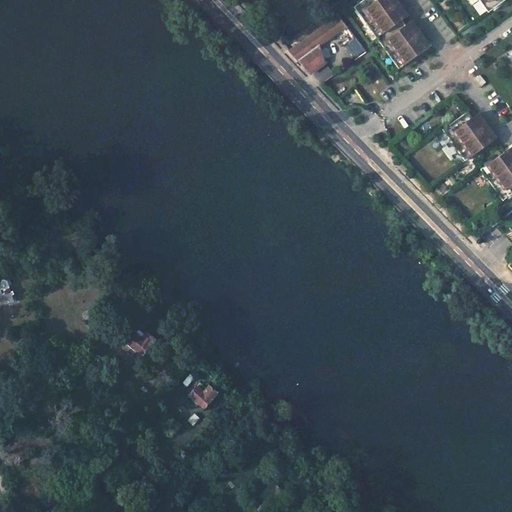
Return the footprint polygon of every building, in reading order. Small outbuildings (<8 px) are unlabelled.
[(409,17),(396,0),(379,0),(364,11),(382,36),(409,17)] [(346,27),(338,16),(284,54),(306,77),(325,63),(320,46),(346,27)] [(431,47),(413,23),(387,43),(404,66),(431,47)] [(351,27),(340,32),(354,59),(364,53),(351,27)] [(314,73),(320,82),(332,74),(326,65),(314,73)] [(497,138),(480,115),(454,133),(471,157),(497,138)] [(511,185),(511,147),(488,165),(506,190),(511,185)] [(12,286),(9,277),(6,278),(2,280),(0,278),(0,302),(7,304),(14,302),(12,295),(14,294),(12,291),(11,291),(9,287),(12,286)] [(113,323),(101,303),(91,309),(103,330),(113,323)] [(157,340),(147,331),(142,337),(136,332),(126,344),(136,353),(137,352),(143,357),(151,349),(157,340)] [(195,378),(190,374),(183,383),(187,387),(195,378)] [(212,388),(209,385),(204,391),(197,385),(188,396),(205,410),(219,393),(212,388)] [(200,418),(194,413),(188,421),(193,426),(200,418)] [(208,471),(214,479),(226,469),(219,461),(208,471)] [(259,495),(265,501),(255,511),(269,511),(286,493),(273,481),(259,495)]
